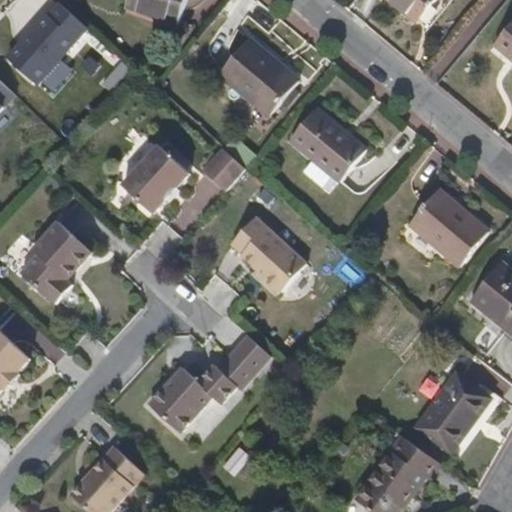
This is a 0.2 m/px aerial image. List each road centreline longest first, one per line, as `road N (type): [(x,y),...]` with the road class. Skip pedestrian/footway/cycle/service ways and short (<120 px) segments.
road 1 (residential): [(0,496),(177,300)]
road 2 (residential): [(419,96),(301,0)]
road 3 (residential): [(419,96),(499,0)]
